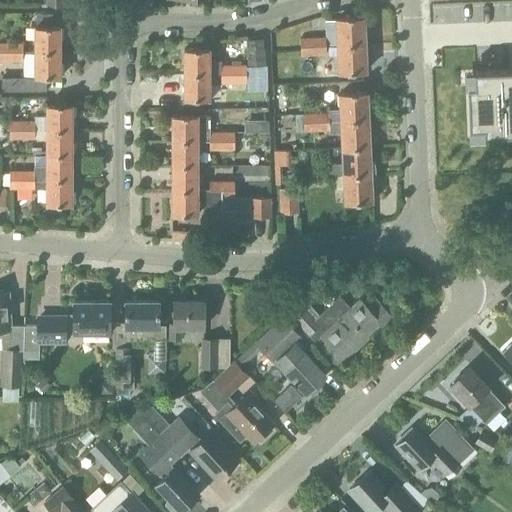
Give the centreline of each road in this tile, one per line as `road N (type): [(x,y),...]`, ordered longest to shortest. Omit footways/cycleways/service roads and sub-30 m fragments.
road 1 (residential): [(241,511),(477,295)]
road 2 (residential): [(419,234),(295,260),(121,252)]
road 3 (residential): [(121,252),(121,42),(140,21)]
road 4 (residential): [(419,234),(410,0)]
road 5 (residential): [(140,21),(228,20),(309,0)]
road 6 (residential): [(121,252),(0,241)]
